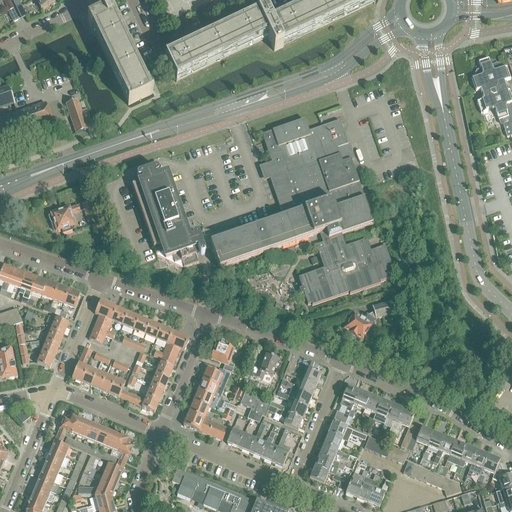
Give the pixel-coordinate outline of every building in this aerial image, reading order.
[(8,12),(13,10),(8,0),(7,0),(3,2),(8,12)] [(11,0),(16,9),(21,7),(17,0),(11,0)] [(55,4),(53,0),(35,0),(41,11),(55,4)] [(281,45),(373,2),(371,0),(330,0),(273,27),(266,12),(256,16),(258,19),(166,63),(174,81),(266,37),(273,52),(283,48),(281,45)] [(21,7),(16,9),(21,20),(26,17),(21,7)] [(13,10),(8,12),(13,24),(19,21),(13,10)] [(131,106),(149,97),(112,21),(115,19),(111,10),(107,13),(106,11),(102,13),(102,14),(87,22),(92,31),(95,30),(131,106)] [(480,91),(482,96),(505,88),(503,83),(510,81),(506,69),(502,70),(500,66),(497,64),(490,67),(488,60),(478,63),(480,70),(476,71),(474,75),(476,79),(471,81),(475,93),(480,91)] [(507,93),(505,88),(482,96),(483,101),(477,103),(481,115),(492,111),(495,112),(499,126),(502,127),(507,139),(511,137),(511,108),(511,105),(511,104),(511,101),(509,92),(507,93)] [(0,111),(14,107),(8,90),(0,92),(0,111)] [(81,113),(78,102),(66,106),(76,134),(92,128),(87,111),(81,113)] [(46,105),(0,120),(0,143),(53,125),(46,105)] [(341,236),(372,225),(363,199),(350,161),(351,161),(352,160),(352,159),(344,162),(344,163),(342,164),(337,149),(347,146),(339,122),(308,133),(304,121),(261,136),(276,178),(270,180),(283,219),(229,237),(210,244),(212,248),(219,270),(319,235),(323,244),(315,247),(323,271),(298,280),(307,307),(311,306),(312,308),(348,295),(349,297),(379,286),(379,284),(389,281),(385,270),(391,268),(384,248),(367,253),(363,242),(345,248),(341,236)] [(204,251),(212,248),(210,244),(229,237),(224,230),(221,233),(218,235),(215,235),(212,236),(211,236),(209,235),(202,233),(202,234),(201,237),(199,238),(199,236),(198,234),(196,233),(195,234),(193,234),(192,235),(191,239),(189,240),(166,174),(155,178),(154,176),(156,175),(157,174),(158,172),(157,170),(155,169),(153,169),(138,175),(136,176),(136,178),(137,179),(139,180),(140,179),(142,183),(131,187),(155,256),(156,256),(156,257),(182,269),(183,269),(198,264),(193,250),(197,248),(198,253),(200,255),(202,255),(203,255),(204,253),(204,251)] [(89,223),(96,221),(90,203),(83,206),(89,223)] [(78,207),(51,216),(49,217),(48,219),(50,223),(52,224),(51,226),(53,232),(55,233),(61,231),(62,235),(71,232),(70,228),(74,226),(71,216),(80,213),(78,207)] [(291,264),(269,272),(273,278),(284,278),(288,270),(291,264)] [(0,293),(0,296),(5,298),(6,293),(9,286),(14,272),(3,268),(0,276),(0,283),(3,284),(0,293)] [(9,286),(20,290),(25,276),(14,272),(9,286)] [(22,299),(23,299),(21,304),(27,306),(29,301),(28,301),(31,294),(36,280),(25,276),(20,290),(25,292),(22,299)] [(31,294),(42,298),(47,284),(36,280),(31,294)] [(42,298),(52,302),(58,288),(47,284),(42,298)] [(58,304),(63,306),(69,291),(58,288),(52,302),(50,309),(48,314),(54,316),(56,311),(58,304)] [(80,296),(69,291),(63,306),(75,310),(80,296)] [(18,297),(6,293),(5,298),(16,302),(18,297)] [(394,302),(382,306),(386,319),(382,320),(387,339),(404,334),(399,314),(398,314),(394,302)] [(101,347),(105,338),(113,341),(115,335),(107,332),(111,323),(116,310),(100,304),(95,316),(99,318),(89,342),(101,347)] [(382,319),(382,320),(386,319),(382,306),(372,309),(373,315),(368,317),(366,321),(364,320),(363,321),(353,315),(343,331),(347,333),(346,334),(357,341),(357,340),(362,343),(375,321),(382,319)] [(16,310),(10,312),(16,326),(21,324),(19,316),(16,310)] [(111,323),(122,328),(127,315),(116,310),(111,323)] [(10,312),(5,314),(10,328),(16,326),(10,312)] [(25,319),(24,321),(30,324),(32,320),(35,321),(37,317),(27,313),(26,315),(24,319),(25,319)] [(0,318),(4,330),(10,328),(5,314),(0,315),(0,318)] [(139,319),(127,315),(122,328),(133,332),(139,319)] [(53,326),(51,331),(64,337),(68,326),(51,319),(49,324),(53,326)] [(133,332),(144,337),(150,324),(139,319),(133,332)] [(144,337),(156,341),(161,329),(150,324),(144,337)] [(17,337),(23,336),(22,328),(21,328),(16,329),(15,329),(17,337)] [(156,341),(167,346),(172,333),(161,329),(156,341)] [(51,331),(46,343),(59,348),(64,337),(51,331)] [(172,369),(180,351),(184,353),(189,340),(172,333),(167,346),(163,355),(160,361),(159,364),(160,365),(160,364),(172,369)] [(19,347),(25,346),(24,338),(17,339),(19,347)] [(127,347),(138,352),(141,346),(130,341),(127,347)] [(46,343),(42,354),(54,359),(59,348),(46,343)] [(146,348),(141,346),(138,352),(144,354),(146,348)] [(230,364),(234,351),(219,346),(214,348),(210,361),(225,366),(223,372),(231,375),(235,365),(230,364)] [(20,357),(27,356),(26,348),(19,349),(20,357)] [(84,350),(82,356),(72,380),(82,384),(88,370),(84,368),(88,358),(90,359),(92,354),(84,350)] [(12,351),(8,352),(0,353),(0,383),(17,380),(12,351)] [(154,356),(153,358),(160,361),(163,355),(156,352),(154,356)] [(50,371),(54,359),(42,354),(37,366),(44,369),(44,370),(47,371),(48,370),(50,371)] [(93,361),(101,365),(104,359),(96,355),(93,361)] [(147,359),(140,356),(137,363),(144,365),(147,359)] [(272,378),(278,361),(267,356),(261,372),(259,371),(256,379),(262,381),(265,376),(272,378)] [(22,367),(29,366),(28,358),(21,359),(22,367)] [(110,361),(104,359),(101,365),(107,367),(110,361)] [(111,369),(119,372),(122,366),(114,363),(111,369)] [(160,364),(160,365),(157,371),(170,377),(173,369),(172,369),(160,364)] [(291,378),(296,367),(290,364),(285,376),(291,378)] [(128,369),(122,366),(119,372),(126,375),(128,369)] [(247,366),(244,376),(249,378),(252,368),(247,366)] [(142,369),(136,367),(133,373),(139,376),(142,369)] [(82,384),(92,388),(98,374),(88,370),(82,384)] [(157,371),(152,384),(165,389),(170,377),(157,371)] [(207,371),(202,382),(217,389),(222,378),(207,371)] [(298,376),(296,380),(316,388),(321,377),(306,371),(303,378),(298,376)] [(92,388),(100,392),(106,378),(98,374),(92,388)] [(100,392),(109,396),(115,381),(106,378),(100,392)] [(137,381),(131,378),(128,385),(135,388),(136,384),(137,381)] [(280,387),(291,391),(311,399),(316,388),(296,380),(293,387),(282,382),(280,387)] [(119,400),(119,399),(121,393),(124,385),(115,381),(109,396),(119,400)] [(202,382),(197,393),(213,400),(217,389),(202,382)] [(152,384),(147,396),(160,401),(165,389),(152,384)] [(341,402),(353,407),(359,392),(347,388),(341,402)] [(234,389),(231,395),(241,398),(243,393),(234,389)] [(276,398),(292,404),(307,410),(311,399),(291,391),(289,398),(278,393),(276,398)] [(353,407),(364,412),(370,397),(359,392),(353,407)] [(154,414),(160,401),(147,396),(144,402),(121,393),(119,399),(143,409),(142,409),(154,414)] [(197,393),(193,404),(208,411),(209,410),(213,400),(197,393)] [(238,404),(241,398),(231,395),(229,400),(238,404)] [(249,415),(255,418),(261,420),(262,418),(265,419),(268,413),(270,408),(271,405),(245,395),(240,406),(251,411),(249,415)] [(366,426),(370,428),(372,422),(381,402),(370,397),(364,412),(374,416),(372,422),(368,420),(366,426)] [(213,400),(209,410),(214,412),(219,402),(213,400)] [(272,402),(271,405),(270,408),(276,411),(282,413),(302,421),(307,410),(292,404),(289,411),(283,408),(284,407),(272,402)] [(379,418),(386,421),(392,406),(381,402),(372,422),(377,424),(379,418)] [(193,404),(189,414),(204,421),(208,411),(193,404)] [(338,411),(345,414),(347,408),(340,406),(338,411)] [(388,435),(392,437),(403,411),(392,406),(386,421),(392,423),(388,435)] [(22,426),(30,419),(23,410),(15,417),(22,426)] [(223,416),(222,417),(231,420),(231,419),(231,420),(234,414),(225,410),(222,416),(223,416)] [(334,422),(345,426),(350,413),(346,411),(344,416),(337,414),(334,422)] [(414,416),(403,411),(392,437),(397,439),(401,427),(408,430),(400,449),(406,451),(415,429),(410,427),(414,416)] [(298,433),(302,421),(282,413),(280,417),(285,422),(283,426),(298,433)] [(355,415),(350,413),(345,426),(349,428),(355,415)] [(227,430),(204,421),(189,414),(183,427),(199,434),(199,433),(222,443),(227,430)] [(65,433),(75,437),(79,428),(75,427),(78,418),(72,415),(69,421),(64,419),(60,430),(61,430),(58,435),(63,437),(65,433)] [(249,424),(250,421),(253,422),(255,418),(249,415),(247,420),(239,417),(238,419),(249,424)] [(81,419),(78,418),(75,427),(79,428),(75,437),(84,441),(90,427),(80,422),(81,419)] [(328,436),(342,441),(347,444),(350,437),(363,442),(365,438),(358,435),(332,424),(328,436)] [(261,425),(255,440),(249,455),(260,459),(266,445),(259,442),(266,427),(261,425)] [(84,441),(92,444),(98,430),(90,427),(84,441)] [(420,431),(415,429),(406,451),(411,454),(416,444),(427,449),(433,434),(421,429),(420,431)] [(92,444),(102,448),(108,434),(98,430),(92,444)] [(226,445),(238,450),(244,436),(232,431),(226,445)] [(283,446),(286,440),(289,433),(285,431),(279,445),(283,446)] [(120,439),(108,434),(102,448),(111,452),(115,443),(119,445),(123,437),(121,436),(120,439)] [(271,434),(266,445),(260,459),(271,464),(277,450),(271,447),(275,435),(271,434)] [(427,449),(438,453),(444,439),(433,434),(427,449)] [(255,440),(244,436),(238,450),(249,455),(255,440)] [(328,436),(323,447),(337,453),(342,441),(328,436)] [(131,440),(123,437),(119,445),(115,443),(111,452),(122,457),(121,461),(126,463),(128,459),(133,448),(128,446),(131,440)] [(54,443),(50,452),(65,458),(69,449),(62,446),(64,441),(57,438),(55,443),(54,443)] [(65,445),(71,447),(73,442),(67,439),(65,445)] [(364,450),(369,453),(374,442),(368,439),(364,450)] [(438,453),(449,458),(455,443),(444,439),(438,453)] [(71,447),(80,451),(83,446),(73,442),(71,447)] [(369,453),(375,455),(379,444),(374,442),(369,453)] [(451,465),(457,468),(466,448),(455,443),(449,458),(444,469),(444,470),(448,471),(451,465)] [(375,455),(380,457),(385,446),(379,444),(375,455)] [(80,451),(88,454),(90,449),(83,446),(80,451)] [(281,452),(277,450),(271,464),(283,469),(287,459),(289,454),(291,449),(284,446),(281,452)] [(380,457),(386,460),(391,449),(385,446),(380,457)] [(337,453),(323,447),(318,458),(332,464),(335,457),(347,462),(349,457),(337,453)] [(466,478),(477,453),(466,448),(457,468),(455,474),(459,476),(464,464),(471,467),(466,478)] [(88,454),(98,459),(100,453),(90,449),(88,454)] [(386,460),(391,462),(396,451),(391,449),(386,460)] [(391,462),(397,464),(401,453),(396,451),(391,462)] [(50,452),(47,461),(61,467),(65,458),(50,452)] [(98,459),(107,462),(109,457),(100,453),(98,459)] [(407,456),(401,453),(397,464),(403,467),(407,456)] [(475,469),(482,472),(488,457),(477,453),(466,478),(470,480),(475,469)] [(81,454),(77,463),(83,465),(87,457),(81,454)] [(114,466),(117,460),(109,457),(107,462),(114,466)] [(482,472),(493,476),(499,462),(488,457),(482,472)] [(90,458),(86,466),(92,469),(95,460),(90,458)] [(338,466),(332,464),(318,458),(314,469),(328,475),(331,468),(336,470),(338,466)] [(422,460),(420,466),(428,469),(431,470),(433,464),(426,461),(422,460)] [(47,461),(43,470),(58,476),(61,467),(47,461)] [(499,462),(493,476),(492,479),(498,481),(502,492),(502,493),(511,489),(511,476),(508,478),(505,468),(498,465),(500,462),(499,462)] [(77,463),(74,472),(79,474),(83,465),(77,463)] [(123,472),(122,472),(125,466),(118,463),(116,469),(108,465),(105,474),(119,481),(123,472)] [(402,476),(408,478),(413,466),(407,464),(402,476)] [(86,466),(83,475),(88,478),(92,469),(86,466)] [(408,478),(413,480),(418,469),(413,466),(408,478)] [(439,467),(435,476),(440,478),(444,470),(444,469),(439,467)] [(323,486),(328,475),(314,469),(309,480),(323,486)] [(413,480),(419,483),(424,471),(418,469),(413,480)] [(43,470),(39,479),(54,485),(58,476),(43,470)] [(274,511),(259,506),(177,471),(172,483),(180,487),(177,496),(190,502),(194,493),(206,498),(202,507),(214,511),(216,511),(220,503),(232,509),(230,511),(274,511)] [(419,483),(425,485),(429,474),(424,471),(419,483)] [(74,472),(70,481),(76,483),(79,474),(74,472)] [(345,495),(357,500),(362,486),(363,486),(368,474),(363,473),(361,478),(354,475),(345,495)] [(105,474),(101,483),(115,490),(119,481),(105,474)] [(425,485),(430,487),(435,476),(429,474),(425,485)] [(84,487),(88,478),(83,475),(79,485),(84,487)] [(430,487),(436,490),(441,478),(440,478),(435,476),(430,487)] [(343,493),(347,482),(334,477),(332,481),(339,484),(337,490),(343,493)] [(436,490),(442,492),(447,481),(441,478),(436,490)] [(39,479),(36,488),(50,494),(54,485),(39,479)] [(70,481),(66,490),(72,492),(76,483),(70,481)] [(458,485),(447,481),(442,492),(444,493),(445,499),(460,495),(458,485)] [(380,493),(373,490),(368,505),(379,509),(390,484),(385,482),(380,493)] [(101,483),(95,498),(111,500),(115,490),(101,483)] [(357,500),(368,505),(373,490),(363,486),(362,486),(357,500)] [(36,488),(32,497),(47,503),(50,494),(36,488)] [(494,495),(498,506),(511,501),(511,489),(502,493),(502,492),(494,495)] [(66,490),(62,499),(68,501),(72,492),(66,490)] [(42,511),(47,503),(32,497),(28,507),(26,511),(27,511),(42,511)] [(81,497),(74,497),(70,506),(82,503),(81,497)] [(92,511),(99,511),(114,508),(111,500),(95,498),(89,500),(91,507),(92,511)] [(62,499),(58,508),(64,510),(68,501),(62,499)] [(511,511),(511,501),(498,506),(499,511),(511,511)]
